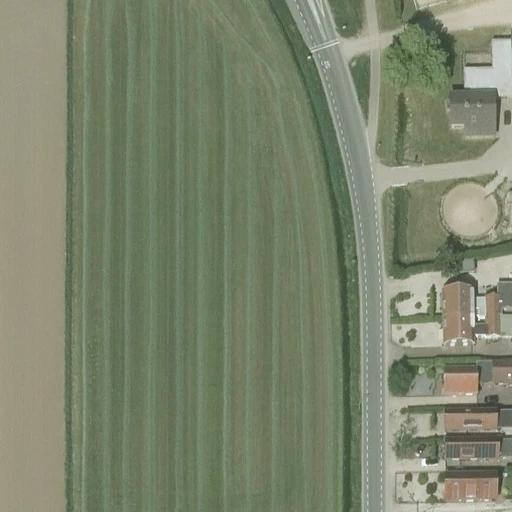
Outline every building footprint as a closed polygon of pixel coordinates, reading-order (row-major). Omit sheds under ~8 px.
[(509,45),(492,46),(492,73),(492,87),(511,87),(511,86),(511,29),(509,29),(509,34),(509,45)] [(470,101),(449,101),(450,131),(464,131),(464,141),(492,140),(491,102),(511,101),(511,87),(492,87),(492,73),(465,73),(464,94),(470,94),(470,101)] [(471,295),(441,295),(442,322),(471,321),(485,320),(500,320),(500,314),(511,313),(511,279),(507,279),(508,292),(499,292),(499,300),(483,300),(483,302),(471,302),(471,295)] [(511,319),(500,320),(485,320),(486,328),(472,329),(471,321),(442,322),(442,349),(472,348),(472,340),(500,341),(511,340),(511,319)] [(511,364),(490,365),(490,366),(490,387),(511,387),(511,364)] [(476,387),(490,387),(490,366),(475,366),(475,373),(443,373),(443,399),(476,399),(476,387)] [(511,415),(479,416),(443,416),(443,435),(511,434),(511,415)] [(509,443),(443,444),(443,465),(480,464),(480,463),(509,463),(509,443)] [(493,497),(492,479),(476,479),(444,480),(444,506),(477,505),(477,504),(493,504),(493,497)]
